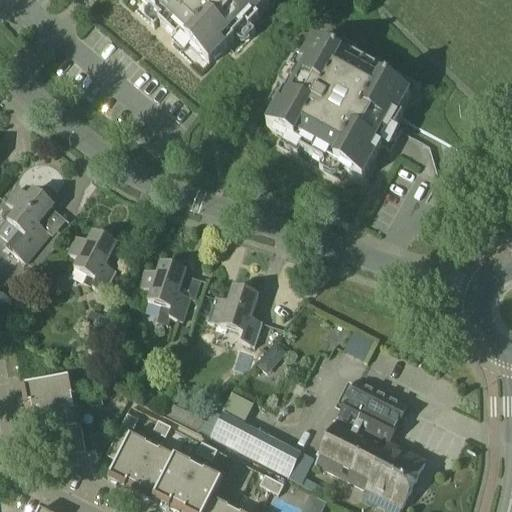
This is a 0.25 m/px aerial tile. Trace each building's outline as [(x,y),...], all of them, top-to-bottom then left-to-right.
[(139,0),(161,21),(158,25),(176,42),(180,39),(209,66),(223,51),(224,52),(234,42),(233,41),(245,28),(249,31),(250,31),(259,21),(255,18),(270,2),(267,0),(139,0)] [(295,77),(287,92),(285,95),(284,94),(277,107),(278,108),(277,108),(278,108),(266,128),(282,137),(282,138),(302,149),(300,153),(324,167),(326,162),(362,182),(374,161),(375,162),(382,149),(381,148),(391,130),(401,136),(402,136),(402,135),(396,132),(403,120),(398,118),(410,97),(394,87),(393,87),(374,76),(376,72),(353,58),(350,63),(314,43),(302,64),(298,61),(295,66),(290,74),(295,77)] [(0,233),(0,237),(9,245),(5,250),(25,267),(50,238),(38,228),(54,209),(49,205),(51,202),(51,198),(49,195),(45,194),(42,194),(39,196),(34,192),(28,199),(18,191),(6,206),(16,214),(7,224),(8,225),(0,233)] [(68,257),(79,263),(74,272),(87,279),(83,287),(105,298),(117,276),(105,270),(117,248),(111,245),(112,241),(111,238),(108,235),(105,235),(101,236),(99,238),(93,235),(88,246),(77,240),(68,257)] [(145,274),(139,292),(151,296),(148,306),(162,310),(157,327),(168,330),(171,322),(183,326),(191,302),(179,298),(186,274),(180,272),(180,269),(179,265),(176,263),(172,263),(169,265),(167,268),(161,266),(157,277),(145,274)] [(207,326),(244,338),(242,347),(255,351),(263,326),(251,322),(258,299),(252,297),(253,293),(251,290),(248,288),(244,288),(241,289),(239,293),(233,291),(228,305),(215,301),(207,326)] [(0,325),(15,303),(0,292),(0,325)] [(272,376),(286,352),(275,345),(261,369),(272,376)] [(125,350),(124,353),(124,356),(127,358),(129,358),(132,356),(132,353),(131,350),(128,349),(125,350)] [(63,460),(70,459),(77,458),(86,456),(82,431),(77,406),(72,380),(21,389),(34,458),(48,455),(49,462),(49,463),(50,463),(57,461),(63,460)] [(375,475),(389,446),(407,411),(356,385),(314,468),(346,484),(351,473),(354,474),(358,467),(375,475)] [(102,401),(100,394),(89,396),(90,403),(102,401)] [(102,401),(90,403),(91,410),(103,408),(102,401)] [(288,482),(301,458),(301,457),(223,416),(210,441),(288,482)] [(124,424),(135,430),(139,423),(127,417),(124,424)] [(132,437),(132,436),(135,430),(124,424),(120,431),(132,437)] [(159,438),(165,427),(158,424),(153,434),(159,438)] [(171,430),(165,427),(159,438),(165,441),(171,430)] [(128,444),(132,437),(120,431),(117,438),(128,444)] [(117,465),(116,464),(108,481),(154,504),(177,458),(132,436),(132,437),(128,444),(125,451),(121,457),(117,465)] [(125,451),(128,444),(117,438),(113,445),(125,451)] [(121,457),(125,451),(113,445),(110,452),(121,457)] [(204,461),(210,450),(202,446),(196,457),(204,461)] [(346,484),(402,511),(426,465),(389,446),(375,475),(358,467),(354,474),(351,473),(346,484)] [(217,454),(210,450),(204,461),(212,465),(217,454)] [(116,464),(117,465),(121,457),(110,452),(106,459),(116,464)] [(77,458),(70,459),(72,470),(79,469),(77,458)] [(177,458),(154,504),(168,511),(205,511),(213,499),(214,500),(223,482),(177,458)] [(70,459),(63,460),(65,471),(72,470),(70,459)] [(63,460),(57,461),(59,472),(65,471),(63,460)] [(57,461),(50,463),(52,474),(59,472),(57,461)] [(49,463),(49,462),(43,463),(45,475),(52,474),(50,463),(49,463)] [(241,479),(246,469),(234,463),(228,473),(241,479)] [(273,496),(278,485),(265,479),(260,489),(273,496)] [(273,496),(278,499),(282,491),(283,488),(278,485),(273,496)] [(238,511),(214,500),(213,499),(205,511),(238,511)] [(303,511),(323,511),(327,507),(310,499),(303,511)]
